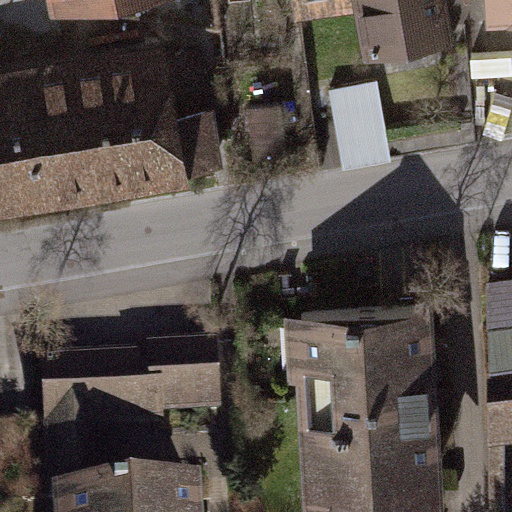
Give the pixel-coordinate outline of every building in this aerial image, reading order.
[(362,0),(369,43),(445,30),(440,0),(362,0)] [(198,47),(136,57),(156,171),(218,160),(198,47)] [(136,57),(106,62),(126,176),(156,171),(136,57)] [(106,62),(75,68),(94,182),(126,176),(106,62)] [(0,197),(94,182),(75,68),(0,80),(0,197)] [(379,77),(330,86),(344,165),(393,156),(379,77)] [(252,106),(260,154),(292,150),(285,101),(252,106)] [(511,276),(487,279),(488,373),(511,369),(511,276)] [(291,309),(303,511),(446,504),(434,301),(291,309)] [(151,352),(45,357),(51,491),(60,491),(114,488),(112,428),(174,425),(174,417),(225,415),(222,340),(151,343),(151,352)] [(511,369),(488,373),(488,511),(509,510),(507,441),(511,440),(511,369)] [(60,491),(61,511),(205,511),(204,483),(114,488),(60,491)]
